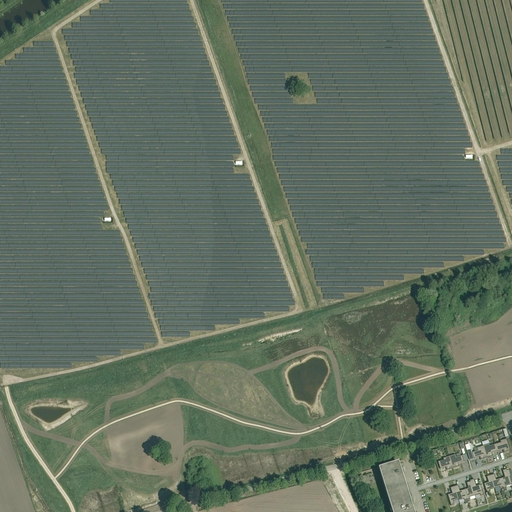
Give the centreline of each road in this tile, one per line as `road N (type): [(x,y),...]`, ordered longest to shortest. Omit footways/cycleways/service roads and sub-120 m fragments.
road 1 (unclassified): [(332,466),(506,415)]
road 2 (unclassified): [(158,511),(332,466)]
